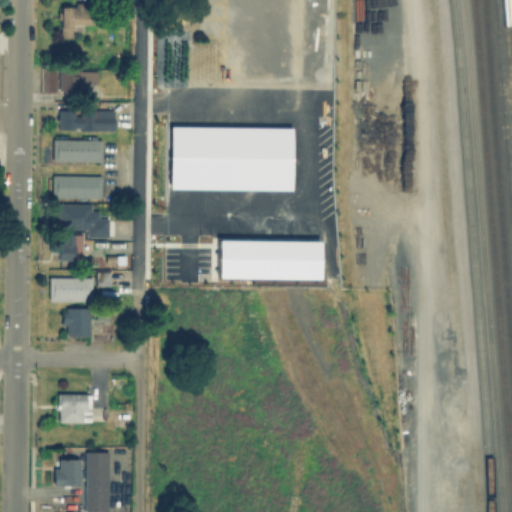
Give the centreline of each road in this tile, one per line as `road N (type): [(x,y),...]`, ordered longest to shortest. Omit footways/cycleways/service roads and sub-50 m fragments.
road 1 (residential): [(14,357),(16,198)]
road 2 (residential): [(12,511),(14,357)]
road 3 (residential): [(139,358),(0,356)]
road 4 (residential): [(16,198),(18,67)]
